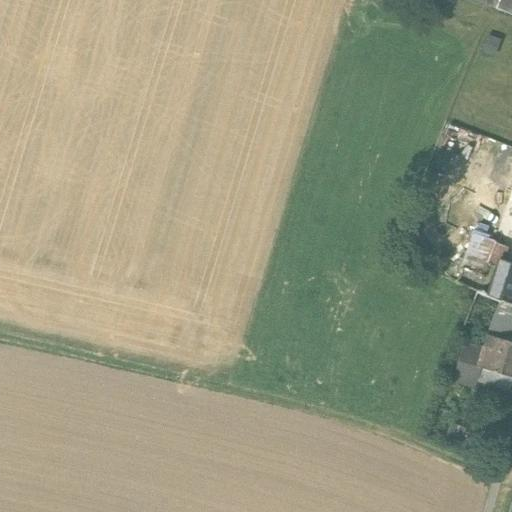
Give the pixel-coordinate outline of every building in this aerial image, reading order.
[(473,0),(499,10),(502,0),(473,0)] [(511,0),(502,0),(499,10),(511,15),(511,0)] [(495,243),(474,236),(456,284),(475,292),(475,293),(498,301),(500,295),(499,294),(502,283),(493,280),(483,276),(495,243)] [(511,267),(508,265),(506,272),(496,269),(493,280),(502,283),(499,294),(500,295),(511,299),(511,267)] [(498,301),(475,293),(459,335),(464,337),(457,362),(466,365),(475,368),(485,336),(486,337),(496,308),(502,310),(504,304),(498,301)] [(511,306),(507,305),(504,312),(507,313),(505,318),(511,320),(511,325),(505,323),(502,332),(511,335),(511,306)] [(511,344),(486,337),(485,336),(475,368),(511,379),(511,375),(511,344)] [(475,368),(466,365),(461,379),(473,382),(474,380),(484,383),(486,377),(509,385),(511,379),(475,368)]
